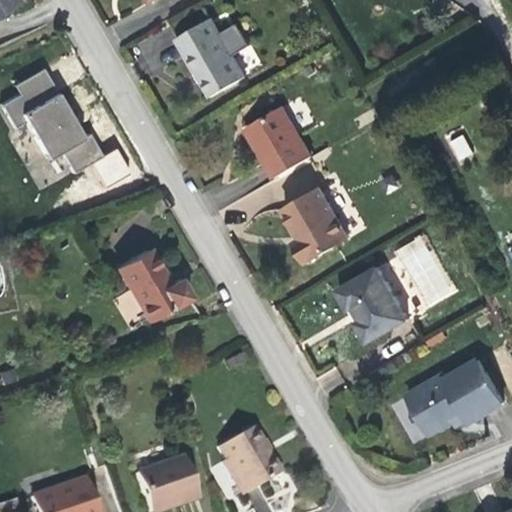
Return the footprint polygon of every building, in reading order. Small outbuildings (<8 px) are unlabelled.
[(0,0),(0,14),(17,6),(13,0),(0,0)] [(216,21),(183,42),(216,99),(251,79),(237,59),(255,48),(243,26),(227,37),(216,21)] [(14,87),(19,95),(26,91),(35,106),(53,96),(67,120),(70,118),(43,70),(14,87)] [(26,91),(19,95),(0,106),(13,129),(24,123),(46,160),(60,151),(73,173),(102,157),(89,133),(82,137),(70,118),(67,120),(53,96),(35,106),(26,91)] [(259,150),(275,180),(313,158),(284,106),(253,124),(266,147),(259,150)] [(247,127),(259,150),(266,147),(253,124),(247,127)] [(447,141),(458,162),(473,155),(462,133),(447,141)] [(330,182),(293,204),(310,231),(303,235),(317,258),(359,231),(330,182)] [(115,268),(145,321),(188,297),(177,278),(167,284),(148,250),(115,268)] [(382,267),(339,291),(349,308),(354,305),(365,323),(360,327),(371,345),(412,318),(382,267)] [(448,376),(413,396),(434,433),(469,414),(474,423),(506,404),(483,363),(452,381),(448,376)] [(223,461),(244,494),(279,472),(250,427),(216,448),(223,461)] [(136,472),(149,511),(178,502),(179,504),(197,498),(182,457),(136,472)] [(239,497),(244,494),(223,461),(219,463),(239,497)] [(94,511),(83,479),(29,496),(34,511),(94,511)] [(0,511),(16,511),(12,500),(0,503),(0,511)]
